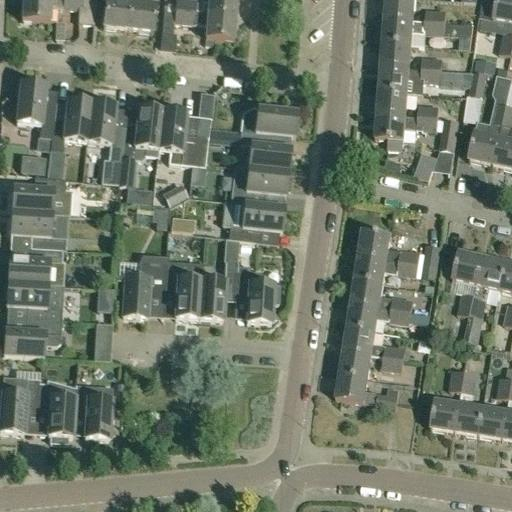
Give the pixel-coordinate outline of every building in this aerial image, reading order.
[(50,25),(51,0),(44,0),(22,0),(21,23),(50,25)] [(142,0),(130,0),(130,5),(127,34),(152,36),(155,8),(142,7),(142,0)] [(208,0),(208,4),(196,3),(196,2),(176,0),(175,13),(195,15),(207,15),(236,17),(236,0),(208,0)] [(415,1),(402,0),(386,0),(385,22),(413,25),(415,1)] [(511,26),(511,0),(498,0),(494,23),(511,26)] [(78,15),(78,28),(94,29),(96,3),(83,2),(64,1),(63,14),(78,15)] [(102,31),(127,34),(130,5),(105,3),(102,31)] [(194,26),(206,27),(205,41),(234,43),(236,17),(207,15),(195,15),(175,13),(175,14),(164,13),(162,35),(173,35),(174,25),(194,27),(194,26)] [(426,15),(425,26),(445,27),(446,16),(426,15)] [(494,23),(482,21),(479,34),(491,36),(494,23)] [(411,49),(413,25),(385,22),(383,46),(411,49)] [(473,37),(474,24),(447,22),(446,36),(473,37)] [(445,27),(425,26),(424,39),(444,41),(445,27)] [(510,60),(511,51),(511,40),(503,39),(499,58),(510,60)] [(383,46),(381,70),(409,72),(411,49),(383,46)] [(422,61),(421,73),(441,75),(442,63),(422,61)] [(441,75),(421,73),(409,72),(381,70),(379,94),(407,96),(422,98),(424,85),(440,87),(441,75)] [(449,85),(464,86),(465,70),(449,70),(449,85)] [(470,92),(468,100),(481,102),(485,78),(472,76),(472,78),(470,92)] [(494,104),(489,128),(477,125),(474,136),(468,164),(492,169),(504,113),(511,82),(496,79),(492,99),(494,104)] [(39,142),(51,143),(53,127),(54,115),(45,114),(42,111),(45,90),(20,87),(20,89),(14,95),(19,101),(16,127),(40,130),(39,142)] [(377,118),(405,120),(407,96),(379,94),(377,118)] [(62,128),(53,127),(51,143),(49,155),(62,156),(63,144),(86,147),(91,107),(67,104),(65,125),(62,128)] [(91,107),(86,147),(110,149),(108,165),(119,166),(120,166),(124,132),(112,130),(114,110),(91,107)] [(120,166),(119,166),(117,190),(128,191),(131,188),(134,164),(140,165),(144,162),(144,161),(157,162),(157,154),(162,110),(144,108),(141,110),(141,112),(138,112),(136,133),(124,132),(120,166)] [(417,121),(437,122),(438,111),(418,109),(417,121)] [(162,110),(157,154),(169,156),(168,167),(192,170),(195,142),(186,141),(183,138),(185,117),(184,117),(184,115),(182,112),(162,110)] [(240,135),(270,138),(294,141),(296,117),(294,116),(289,110),(283,115),(257,112),(257,113),(251,113),(242,118),(240,135)] [(492,169),(511,174),(511,144),(510,144),(511,133),(511,115),(504,113),(492,169)] [(401,154),(402,145),(404,133),(436,135),(437,122),(417,121),(405,120),(377,118),(375,143),(388,144),(387,153),(401,154)] [(443,136),(440,156),(454,158),(459,124),(445,123),(443,136)] [(250,149),(248,172),(287,176),(290,153),(269,150),(270,138),(240,135),(239,135),(238,147),(250,149)] [(207,144),(195,142),(192,170),(204,171),(207,144)] [(433,175),(437,164),(422,159),(414,181),(429,186),(433,175)] [(232,206),(244,208),(262,210),(264,197),(285,200),(287,176),(248,172),(245,195),(233,194),(232,206)] [(12,193),(11,216),(51,218),(52,195),(64,196),(65,184),(37,181),(36,191),(33,194),(12,193)] [(177,195),(182,204),(187,201),(182,192),(177,195)] [(260,234),(281,236),(283,212),(262,210),(244,208),(241,231),(229,230),(228,243),(258,246),(260,234)] [(168,215),(153,213),(152,226),(156,226),(156,233),(166,234),(168,215)] [(50,242),(51,218),(11,216),(10,240),(31,241),(30,253),(61,254),(61,255),(65,255),(66,242),(50,242)] [(363,236),(359,260),(386,264),(437,272),(440,252),(425,250),(424,258),(388,252),(390,240),(363,236)] [(7,288),(47,290),(48,278),(60,279),(61,255),(61,254),(30,253),(29,265),(8,264),(7,288)] [(453,284),(476,290),(482,261),(459,256),(453,284)] [(148,301),(164,302),(166,270),(166,262),(142,260),(138,266),(137,280),(125,280),(122,320),(147,321),(148,301)] [(359,260),(355,284),(382,288),(384,277),(435,285),(437,272),(386,264),(359,260)] [(489,293),(499,295),(506,266),(482,261),(476,290),(473,302),(485,304),(487,305),(489,293)] [(511,267),(506,266),(499,295),(511,297),(511,267)] [(178,271),(166,270),(164,302),(176,303),(174,323),(198,324),(201,284),(177,283),(178,271)] [(237,270),(237,274),(235,305),(247,306),(246,327),(270,329),(270,326),(277,321),(271,315),(272,308),(278,308),(279,290),(273,290),(273,289),(261,288),(261,276),(249,275),(250,271),(237,270)] [(224,286),(201,284),(198,324),(222,326),(223,305),(235,305),(237,274),(225,274),(224,286)] [(355,284),(351,307),(378,312),(411,317),(413,305),(393,302),(393,303),(380,301),(382,288),(355,284)] [(26,324),(57,326),(58,314),(46,313),(47,290),(7,288),(6,311),(26,312),(26,324)] [(83,293),(85,312),(98,311),(96,292),(83,293)] [(461,299),(457,318),(469,321),(473,302),(461,299)] [(469,321),(480,324),(485,304),(473,302),(469,321)] [(378,312),(351,307),(347,331),(374,336),(376,324),(409,330),(411,317),(378,312)] [(60,347),(60,339),(61,326),(57,326),(26,324),(25,336),(4,335),(3,360),(43,362),(44,349),(57,350),(60,347)] [(111,342),(111,331),(97,330),(97,341),(111,342)] [(374,336),(347,331),(343,355),(371,360),(383,362),(385,351),(372,349),(374,336)] [(383,362),(403,365),(406,352),(386,348),(385,351),(383,362)] [(343,355),(339,379),(367,384),(371,360),(343,355)] [(382,374),(401,377),(403,365),(383,362),(382,374)] [(449,395),(460,397),(463,377),(452,376),(449,395)] [(463,377),(460,397),(474,399),(477,380),(463,377)] [(388,393),(387,399),(365,395),(367,384),(339,379),(335,403),(376,410),(396,413),(399,394),(388,393)] [(24,418),(37,419),(39,388),(39,384),(3,381),(0,416),(0,437),(23,439),(24,418)] [(508,405),(511,385),(499,383),(496,403),(508,405)] [(49,419),(47,440),(51,441),(51,447),(68,448),(68,442),(72,442),(73,421),(74,402),(50,400),(51,389),(39,388),(37,419),(49,419)] [(108,445),(109,442),(115,437),(109,431),(111,405),(87,403),(88,391),(75,390),(74,402),(73,421),(86,422),(84,443),(108,445)] [(458,407),(454,436),(478,440),(482,411),(473,410),(474,399),(460,397),(458,407)] [(429,432),(454,436),(458,407),(434,404),(429,432)] [(478,440),(502,444),(506,415),(482,411),(478,440)] [(502,444),(511,445),(511,415),(506,415),(502,444)]
